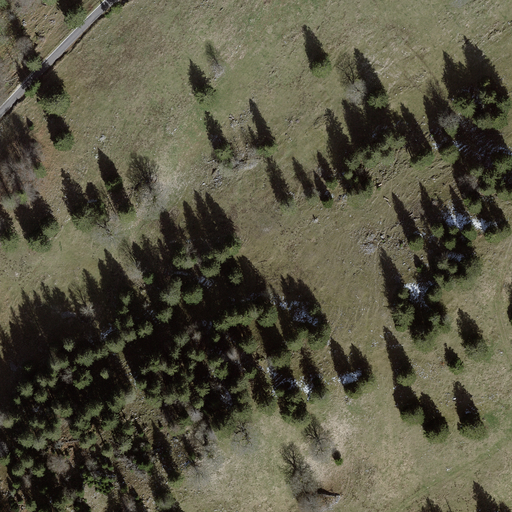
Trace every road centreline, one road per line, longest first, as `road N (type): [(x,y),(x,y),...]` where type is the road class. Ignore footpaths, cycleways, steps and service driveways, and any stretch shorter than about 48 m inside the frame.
road 1 (tertiary): [(110,0),(0,113)]
road 2 (track): [(399,511),(485,457),(511,428)]
road 3 (track): [(511,364),(496,313),(511,245)]
